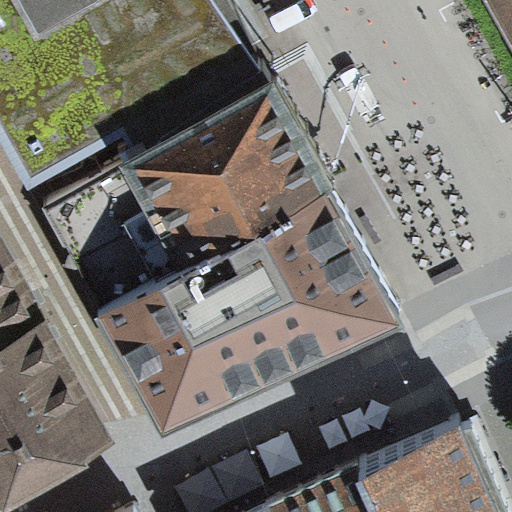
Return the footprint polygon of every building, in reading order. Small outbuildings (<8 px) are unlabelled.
[(268,84),(219,0),(0,0),(0,134),(30,187),(121,136),(132,154),(268,84)] [(511,0),(489,0),(511,40),(511,0)] [(327,195),(268,84),(132,154),(43,209),(98,310),(327,195)] [(391,303),(327,195),(98,310),(164,434),(355,349),(405,326),(391,303)] [(0,228),(0,491),(111,431),(0,228)] [(499,511),(459,413),(354,466),(374,511),(499,511)] [(374,511),(354,466),(270,503),(274,511),(374,511)] [(142,511),(134,494),(98,511),(142,511)] [(252,511),(274,511),(270,503),(252,511)]
